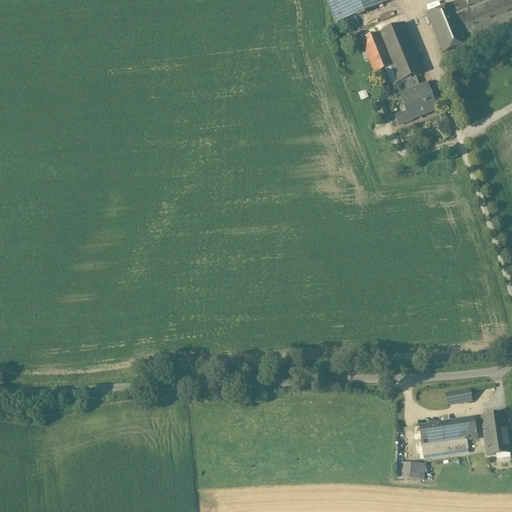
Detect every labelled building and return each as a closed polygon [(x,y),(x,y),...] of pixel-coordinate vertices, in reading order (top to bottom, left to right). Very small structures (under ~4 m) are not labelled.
[(380,0),(326,0),(337,24),(383,4),(380,0)] [(511,0),(463,0),(427,14),(434,32),(443,54),(468,44),(462,27),(511,6),(511,0)] [(511,6),(462,27),(468,44),(511,26),(511,6)] [(404,24),(362,41),(376,74),(392,68),(399,83),(398,83),(398,84),(403,82),(413,78),(424,73),(404,24)] [(413,78),(403,82),(408,94),(418,90),(413,78)] [(408,94),(401,97),(410,121),(437,110),(427,86),(418,90),(408,94)] [(470,391),(445,395),(447,406),(472,401),(470,391)] [(505,414),(482,417),(482,418),(484,431),(485,438),(488,456),(511,453),(505,414)] [(475,419),(419,427),(424,459),(468,453),(466,441),(485,438),(484,431),(477,432),(475,419)] [(424,468),(402,467),(401,480),(423,481),(424,468)]
